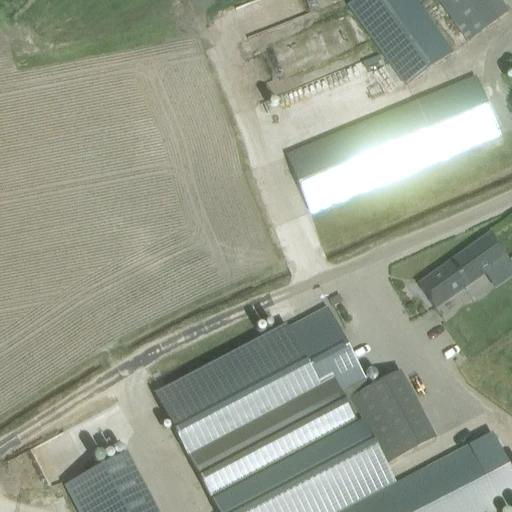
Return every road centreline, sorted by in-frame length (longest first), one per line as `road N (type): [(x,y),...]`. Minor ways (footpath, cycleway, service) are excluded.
road 1 (track): [(270,299),(0,446)]
road 2 (unclassified): [(270,299),(511,196)]
